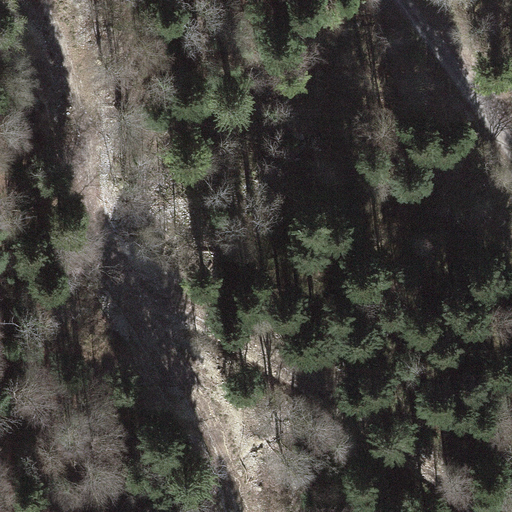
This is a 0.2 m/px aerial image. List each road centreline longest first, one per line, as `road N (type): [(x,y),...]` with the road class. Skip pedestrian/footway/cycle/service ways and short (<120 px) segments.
road 1 (track): [(37,0),(104,202),(225,463),(237,511)]
road 2 (track): [(498,511),(181,293),(143,285)]
road 3 (unclassified): [(401,0),(511,152)]
